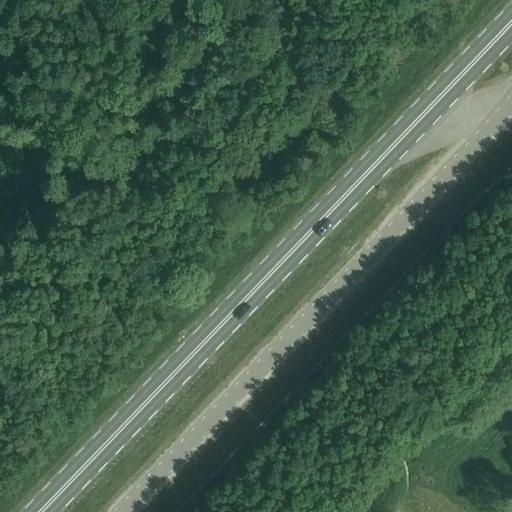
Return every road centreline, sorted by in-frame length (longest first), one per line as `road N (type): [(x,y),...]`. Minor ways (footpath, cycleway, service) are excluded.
road 1 (primary): [(44,511),(511,23)]
road 2 (unclassified): [(123,511),(511,102)]
